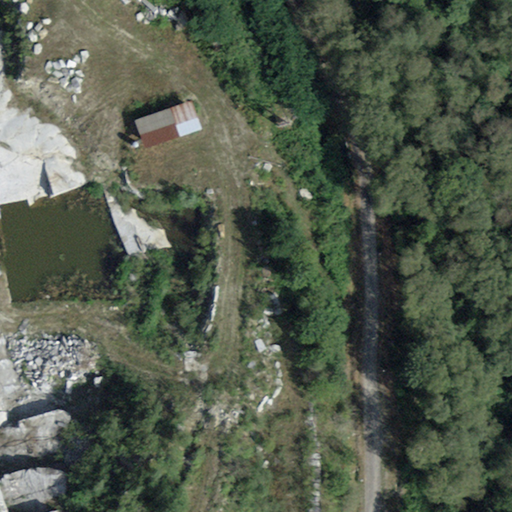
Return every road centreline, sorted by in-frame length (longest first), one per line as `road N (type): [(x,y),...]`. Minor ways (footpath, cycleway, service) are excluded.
road 1 (track): [(72,0),(103,31),(186,69),(209,96),(228,171),(234,313),(203,491)]
road 2 (unclassified): [(293,0),(350,123),(366,187),(368,511)]
